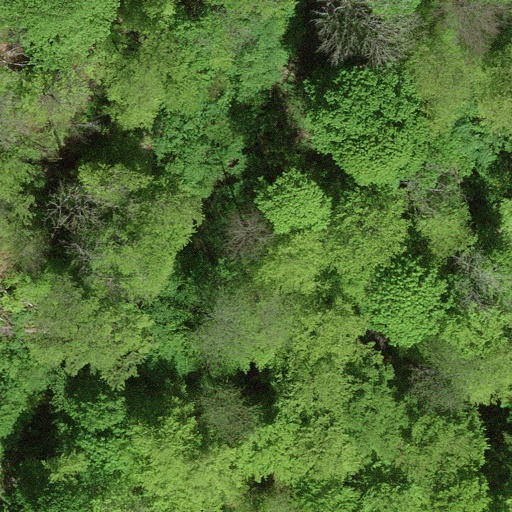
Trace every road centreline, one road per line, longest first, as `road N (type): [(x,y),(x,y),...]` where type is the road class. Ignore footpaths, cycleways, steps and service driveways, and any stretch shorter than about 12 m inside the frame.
road 1 (track): [(317,0),(219,195),(115,336)]
road 2 (track): [(115,336),(0,460)]
